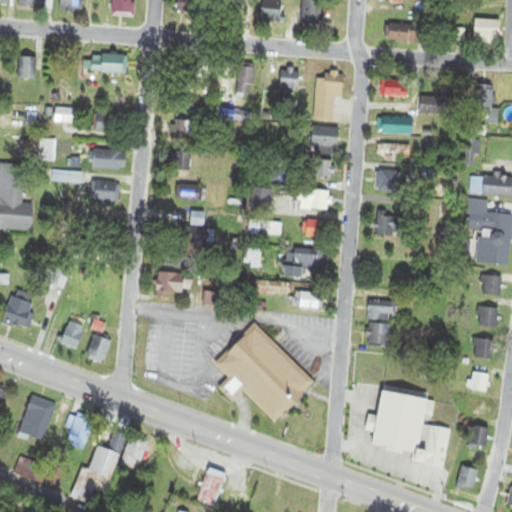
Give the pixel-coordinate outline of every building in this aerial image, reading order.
[(19,0),(19,8),(41,8),(41,0),(19,0)] [(82,0),(60,0),(60,14),(82,15),(82,0)] [(132,0),(112,0),(112,19),(132,19),(132,0)] [(238,0),(238,19),(249,19),(249,0),(238,0)] [(260,21),(279,23),(282,3),(263,1),(260,21)] [(323,3),(302,1),(299,27),(320,29),(323,3)] [(499,22),(474,22),(474,45),(499,45),(499,22)] [(415,42),(415,26),(388,26),(388,42),(415,42)] [(84,74),(124,74),(124,57),(84,57),(84,74)] [(18,80),(35,80),(35,58),(18,58),(18,80)] [(255,70),(240,67),(235,95),(250,97),(255,70)] [(297,71),(281,71),(280,94),(296,95),(297,71)] [(316,76),(313,121),(332,123),(334,98),(340,98),(341,77),(316,76)] [(408,99),(408,83),(383,83),(383,99),(408,99)] [(496,124),(496,112),(492,112),(492,86),(472,86),(472,116),(487,116),(487,124),(496,124)] [(194,104),(187,99),(185,103),(191,108),(194,104)] [(75,109),(54,109),(54,124),(75,124),(75,109)] [(221,121),(236,121),(236,112),(222,112),(221,121)] [(117,134),(117,115),(96,115),(96,134),(117,134)] [(412,120),(381,120),(381,135),(412,135),(412,120)] [(190,121),(172,121),(172,141),(190,141),(190,121)] [(274,128),(260,123),(255,140),(270,144),(274,128)] [(337,129),(312,129),(312,155),(337,155),(337,129)] [(54,163),(56,141),(39,140),(37,161),(54,163)] [(479,140),(464,140),(464,166),(479,166),(479,140)] [(408,163),(408,146),(380,146),(380,163),(408,163)] [(125,152),(92,152),(92,170),(125,170),(125,152)] [(172,171),(189,171),(189,154),(172,154),(172,171)] [(331,180),(332,162),(310,162),(309,180),(331,180)] [(0,228),(31,230),(32,205),(22,205),(24,169),(0,167),(0,228)] [(81,183),(80,172),(51,173),(51,184),(81,183)] [(401,192),(401,172),(375,172),(375,192),(401,192)] [(511,178),(469,178),(469,197),(511,196),(511,178)] [(118,183),(91,183),(91,202),(118,202),(118,183)] [(204,202),(203,186),(178,187),(178,203),(204,202)] [(252,209),(271,209),(271,189),(252,189),(252,209)] [(328,211),(328,192),(298,192),(298,211),(328,211)] [(477,263),(508,267),(511,224),(511,216),(470,212),(468,230),(480,231),(477,263)] [(206,213),(189,213),(189,244),(206,244),(206,213)] [(375,238),(398,238),(398,217),(375,217),(375,238)] [(305,238),(324,240),(325,223),(307,221),(305,238)] [(281,237),(282,223),(249,222),(248,242),(267,243),(267,236),(281,237)] [(303,279),(303,271),(326,273),(328,251),(286,249),(284,278),(303,279)] [(260,250),(247,250),(246,269),(260,269),(260,250)] [(178,269),(180,261),(167,257),(164,266),(178,269)] [(68,271),(56,267),(51,284),(62,288),(68,271)] [(156,295),(190,299),(193,277),(158,273),(156,295)] [(501,279),(482,277),(480,296),(500,298),(501,279)] [(290,296),(290,284),(257,284),(257,296),(290,296)] [(116,287),(106,286),(106,299),(115,299),(116,287)] [(291,308),(318,312),(321,296),(293,292),(291,308)] [(26,332),(36,305),(11,296),(1,324),(26,332)] [(395,314),(395,302),(367,302),(367,322),(389,322),(389,314),(395,314)] [(477,329),(498,328),(497,309),(477,310),(477,329)] [(315,385),(256,325),(214,366),(229,380),(219,390),(230,402),(241,391),(274,425),(315,385)] [(387,348),(387,325),(366,325),(366,348),(387,348)] [(60,343),(73,350),(82,336),(69,328),(60,343)] [(86,361),(103,366),(111,340),(95,335),(86,361)] [(493,362),(493,342),(472,342),(472,362),(493,362)] [(488,377),(471,373),(467,390),(485,394),(488,377)] [(450,432),(426,427),(431,402),(382,393),(372,448),(416,457),(415,465),(443,471),(450,432)] [(20,437),(45,443),(54,406),(30,399),(20,437)] [(486,420),(488,402),(468,399),(466,418),(486,420)] [(67,446),(88,446),(89,423),(68,422),(67,446)] [(485,450),(489,431),(473,428),(469,447),(485,450)] [(97,447),(88,473),(111,481),(125,439),(112,434),(107,450),(97,447)] [(143,446),(131,441),(121,465),(133,470),(143,446)] [(478,471),(461,467),(456,491),(473,494),(478,471)] [(221,473),(203,472),(201,505),(219,506),(221,473)]
